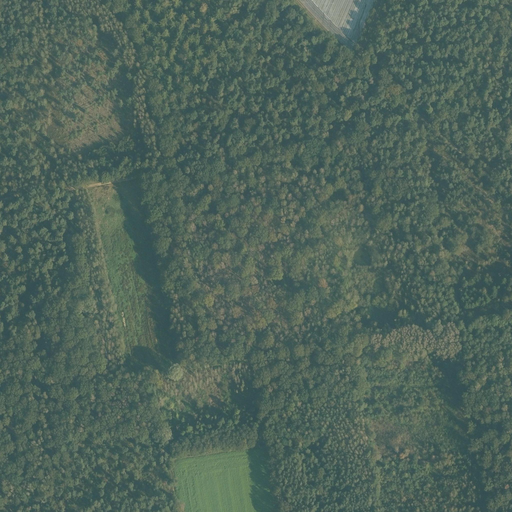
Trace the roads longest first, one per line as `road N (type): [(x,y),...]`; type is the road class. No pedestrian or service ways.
road 1 (track): [(0,199),(428,124)]
road 2 (track): [(46,192),(53,280),(83,309)]
